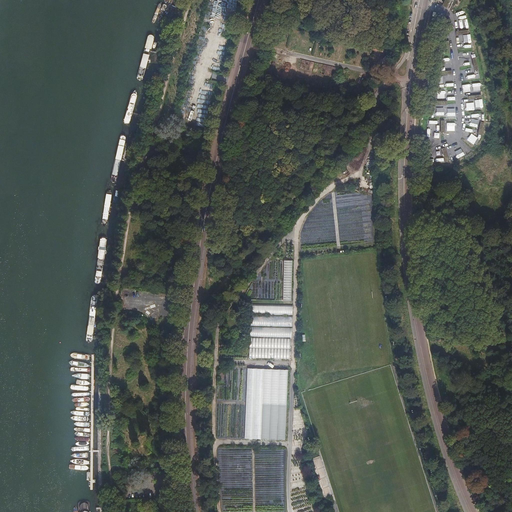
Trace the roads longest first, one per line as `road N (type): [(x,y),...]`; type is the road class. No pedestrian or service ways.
road 1 (track): [(190,0),(134,178),(117,280),(106,447),(114,511)]
road 2 (primary): [(262,0),(225,132),(198,279),(196,511)]
road 3 (track): [(393,76),(196,309)]
